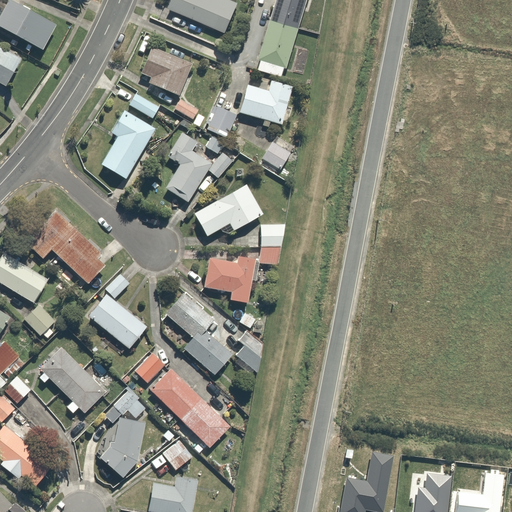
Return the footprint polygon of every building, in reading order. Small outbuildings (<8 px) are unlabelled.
[(56,27),(9,0),(7,0),(0,12),(0,27),(42,51),(56,27)] [(239,2),(234,0),(168,0),(166,6),(226,32),(239,2)] [(286,66),(305,0),(275,0),(258,58),(286,66)] [(193,64),(150,45),(138,71),(149,76),(146,82),(178,97),(193,64)] [(20,59),(0,48),(0,85),(5,88),(20,59)] [(280,126),(291,87),(270,81),(267,90),(245,84),(237,114),(280,126)] [(155,104),(133,92),(126,104),(149,116),(155,104)] [(195,110),(177,100),(172,109),(190,119),(195,110)] [(237,117),(213,105),(202,127),(226,139),(237,117)] [(155,129),(124,111),(110,131),(117,135),(99,164),(123,178),(155,129)] [(191,150),(195,143),(179,134),(167,154),(179,161),(162,189),(187,204),(212,162),(191,150)] [(293,146),(274,134),(259,159),(278,171),(293,146)] [(246,183),(193,212),(205,235),(228,223),(232,231),(263,214),(246,183)] [(73,226),(55,209),(23,239),(41,258),(50,249),(73,226)] [(283,222),(258,223),(258,245),(277,245),(284,244),(283,222)] [(101,254),(73,226),(50,249),(85,284),(103,266),(96,259),(101,254)] [(277,245),(258,245),(259,262),(278,262),(277,245)] [(49,280),(3,249),(0,252),(0,282),(34,305),(49,280)] [(236,262),(207,257),(202,287),(228,292),(227,300),(246,303),(254,259),(237,257),(236,262)] [(117,273),(103,287),(114,297),(127,283),(117,273)] [(183,290),(162,314),(190,339),(202,326),(205,328),(214,317),(183,290)] [(149,326),(102,291),(86,318),(126,349),(149,326)] [(58,322),(38,303),(22,319),(43,338),(58,322)] [(0,332),(10,317),(0,310),(0,332)] [(253,318),(242,311),(237,320),(248,326),(253,318)] [(190,339),(182,347),(212,375),(232,354),(205,328),(202,326),(190,339)] [(234,354),(256,371),(260,342),(244,330),(236,341),(241,345),(234,354)] [(2,344),(0,345),(0,374),(0,375),(3,372),(18,357),(19,356),(5,341),(2,344)] [(107,392),(60,347),(37,370),(84,416),(107,392)] [(165,365),(152,352),(134,371),(147,384),(165,365)] [(18,357),(3,372),(9,378),(24,363),(18,357)] [(168,366),(147,388),(209,447),(230,425),(168,366)] [(29,387),(14,374),(0,389),(0,391),(14,404),(29,387)] [(127,388),(102,411),(112,421),(126,407),(136,398),(127,388)] [(0,417),(12,407),(0,394),(0,417)] [(145,407),(136,398),(126,407),(134,417),(145,407)] [(15,408),(7,416),(17,425),(25,417),(15,408)] [(144,423),(118,417),(113,441),(98,456),(121,477),(135,461),(144,423)] [(52,466),(5,426),(0,431),(0,464),(35,489),(52,466)] [(177,438),(160,452),(176,471),(193,457),(177,438)] [(445,511),(450,474),(425,471),(423,485),(416,484),(412,511),(445,511)] [(172,484),(152,480),(147,509),(163,511),(189,511),(196,479),(174,475),(172,484)] [(0,511),(5,511),(12,506),(0,492),(0,511)]
